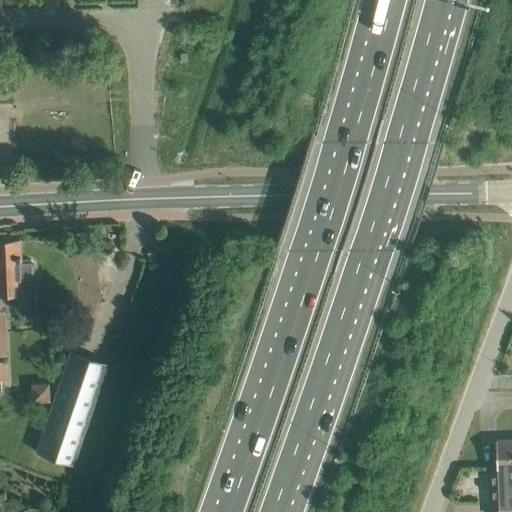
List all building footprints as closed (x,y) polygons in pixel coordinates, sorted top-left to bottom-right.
[(0,293),(20,292),(20,279),(32,278),(35,274),(35,262),(31,258),(19,259),(18,240),(0,240),(0,293)] [(71,350),(37,451),(75,464),(109,363),(71,350)] [(49,381),(30,383),(32,402),(50,400),(49,381)] [(511,439),(496,440),(496,461),(511,460),(511,439)] [(511,511),(511,460),(496,461),(497,466),(489,467),(491,511),(511,511)]
